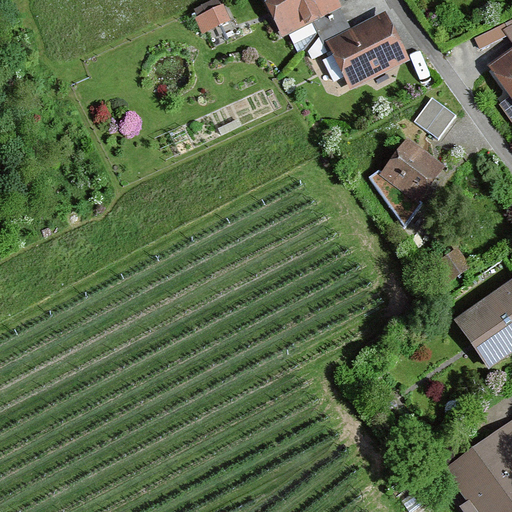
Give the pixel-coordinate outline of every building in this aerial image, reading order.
[(218,0),(210,0),(193,9),(204,32),(228,21),(218,0)] [(264,0),(285,42),(349,12),(343,0),(264,0)] [(353,95),(417,63),(392,15),(329,47),(353,95)] [(511,100),(511,51),(489,67),(511,100)] [(431,100),(415,124),(437,139),(453,115),(431,100)] [(406,145),(383,178),(418,202),(441,170),(406,145)] [(492,370),(511,356),(511,281),(457,318),(492,370)] [(511,511),(511,421),(442,470),(470,511),(511,511)]
